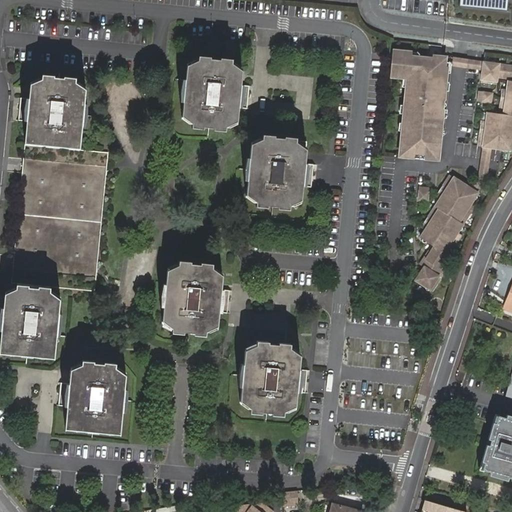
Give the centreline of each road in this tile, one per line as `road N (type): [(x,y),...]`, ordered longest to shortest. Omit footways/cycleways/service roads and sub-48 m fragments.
road 1 (residential): [(37,0),(359,35),(366,49),(326,454)]
road 2 (residential): [(326,454),(302,483),(28,459),(0,436)]
road 3 (residential): [(417,466),(487,244),(511,199)]
road 4 (residential): [(369,0),(388,24),(511,38)]
